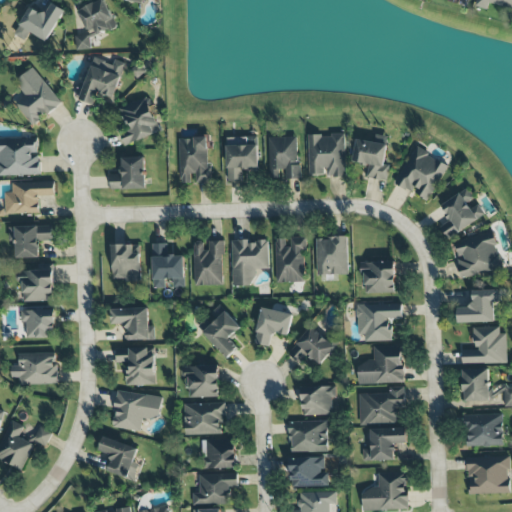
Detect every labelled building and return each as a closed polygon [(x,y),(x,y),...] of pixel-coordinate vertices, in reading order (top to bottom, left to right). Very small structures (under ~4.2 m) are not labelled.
[(117,26),(104,0),(100,0),(78,11),(88,31),(94,28),(97,36),(117,26)] [(511,9),(511,0),(477,0),(476,7),(488,10),(489,3),(511,9)] [(48,42),(64,9),(52,4),(47,14),(30,6),(15,36),(27,41),(31,34),(48,42)] [(114,99),(126,63),(114,60),(113,64),(94,58),(85,85),(80,83),(74,99),(95,105),(99,94),(114,99)] [(16,82),(26,95),(15,104),(32,126),(61,103),(33,68),(16,82)] [(125,146),(162,133),(149,97),(121,107),(129,131),(121,134),(125,146)] [(345,135),(308,136),(309,176),(326,176),(326,178),(346,177),(345,135)] [(387,181),(389,166),(385,165),(388,136),(376,135),(375,142),(357,140),(354,164),(368,166),(367,178),(387,181)] [(179,139),(181,184),(194,184),(210,184),(209,137),(179,139)] [(258,137),(226,138),(227,182),(243,182),(243,169),(259,169),(258,137)] [(269,138),(270,179),(279,179),(278,170),(286,170),(286,180),(299,180),(298,137),(269,138)] [(0,176),(40,175),(39,140),(0,141),(0,176)] [(428,202),(449,165),(416,147),(395,184),(428,202)] [(121,158),(122,175),(110,175),(111,190),(145,189),(144,157),(121,158)] [(55,182),(12,183),(12,193),(5,193),(5,215),(39,214),(39,197),(55,196),(55,182)] [(448,239),(486,215),(476,201),(468,189),(441,206),(451,220),(440,227),(448,239)] [(16,259),(40,258),(39,241),(53,241),(53,226),(9,227),(10,242),(16,242),(16,259)] [(502,275),(502,266),(492,234),(489,234),(454,244),(458,259),(458,270),(461,280),(477,275),(502,275)] [(316,238),(317,275),(348,275),(347,237),(316,238)] [(305,238),(291,238),(291,247),(286,247),(286,239),(276,239),(277,283),(306,283),(305,238)] [(231,241),(233,287),(254,286),(254,270),(269,269),(268,240),(231,241)] [(224,285),(223,241),(208,241),(209,250),(204,250),(204,242),(193,242),(195,286),(224,285)] [(184,256),(170,256),(170,244),(152,244),(153,289),(165,289),(165,280),(173,279),(173,288),(184,287),(184,256)] [(140,245),(112,245),(112,281),(141,281),(140,245)] [(360,263),(361,275),(365,275),(365,294),(396,293),(395,262),(360,263)] [(54,270),(17,271),(17,283),(23,283),(24,302),(54,301),(54,270)] [(458,324),(494,323),(494,303),(500,303),(499,290),(471,291),(472,308),(458,308),(458,324)] [(360,342),(391,341),(390,319),(402,319),(402,304),(358,305),(360,342)] [(228,359),(239,348),(230,339),(241,328),(221,306),(198,328),(228,359)] [(155,340),(155,327),(149,327),(148,308),(111,309),(112,326),(127,326),(128,341),(155,340)] [(26,339),(56,338),(55,309),(21,310),(22,322),(26,322),(26,339)] [(292,313),(260,309),(256,345),(269,346),(271,334),(289,336),(292,313)] [(300,365),(308,355),(320,365),(335,348),(312,327),(288,354),(300,365)] [(462,351),(463,364),(507,363),(506,334),(500,334),(500,328),(474,328),(474,350),(462,351)] [(359,385),(404,383),(402,347),(374,348),(374,362),(358,362),(359,385)] [(127,386),(155,386),(155,348),(116,349),(116,363),(127,363),(127,386)] [(21,385),(57,384),(57,353),(19,354),(19,366),(11,367),(12,379),(21,378),(21,385)] [(183,367),(183,378),(189,378),(189,398),(219,397),(219,366),(183,367)] [(464,402),(499,400),(500,408),(511,407),(511,388),(489,389),(489,369),(463,370),(464,402)] [(335,386),(302,387),(303,416),(336,415),(335,386)] [(359,395),(360,425),(398,424),(397,408),(406,408),(405,387),(389,388),(389,394),(359,395)] [(162,397),(116,392),(112,429),(141,432),(142,418),(159,420),(162,397)] [(184,404),(185,436),(221,435),(221,423),(225,423),(225,403),(184,404)] [(503,447),(502,414),(465,415),(466,448),(503,447)] [(0,446),(0,460),(23,470),(34,444),(45,449),(52,433),(38,427),(31,443),(19,438),(24,426),(10,421),(0,446)] [(290,422),(291,453),(328,452),(327,421),(290,422)] [(395,460),(395,444),(407,444),(407,429),(371,430),(371,449),(363,449),(363,461),(395,460)] [(134,481),(143,449),(103,438),(99,451),(113,455),(107,473),(134,481)] [(236,442),(207,441),(207,458),(203,458),(202,469),(235,469),(236,442)] [(510,494),(509,457),(468,458),(468,495),(510,494)] [(329,486),(328,472),(325,472),(324,458),(291,458),(291,487),(329,486)] [(409,510),(407,472),(378,473),(379,489),(362,490),(363,511),(409,510)] [(199,475),(200,493),(193,493),(193,505),(231,504),(230,487),(238,487),(238,474),(199,475)] [(291,511),(330,511),(330,505),(337,504),(336,492),(299,493),(300,509),(291,509),(291,511)]
